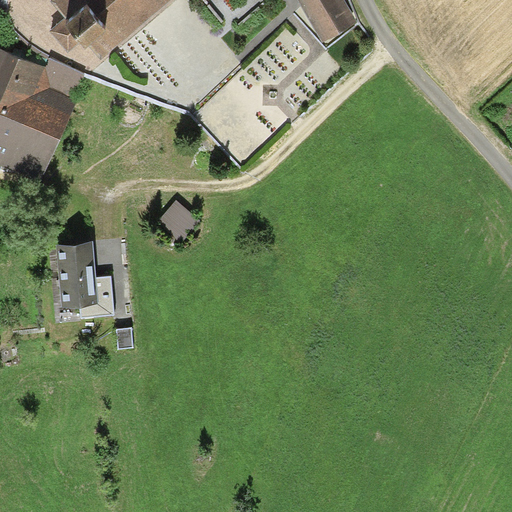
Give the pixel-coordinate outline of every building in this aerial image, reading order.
[(63,0),(70,8),(49,23),(59,34),(69,45),(88,29),(102,45),(153,0),(63,0)] [(347,0),(300,0),(322,37),(358,17),(347,0)] [(46,61),(0,40),(0,161),(2,156),(41,173),(87,70),(50,54),(46,61)] [(177,196),(158,217),(181,239),(200,218),(177,196)] [(57,237),(63,301),(80,299),(81,314),(115,311),(111,271),(97,272),(93,234),(57,237)] [(115,330),(116,350),(131,349),(130,330),(115,330)]
